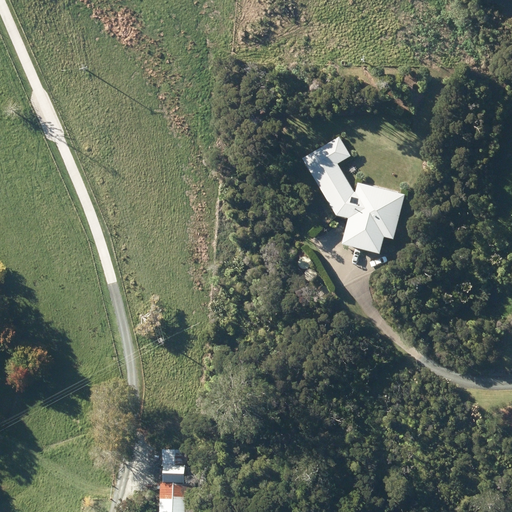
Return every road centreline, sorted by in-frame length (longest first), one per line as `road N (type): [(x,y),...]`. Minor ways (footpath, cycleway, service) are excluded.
road 1 (track): [(0,4),(91,214),(113,304),(131,404),(113,511)]
road 2 (track): [(511,382),(445,376),(383,324),(333,253)]
